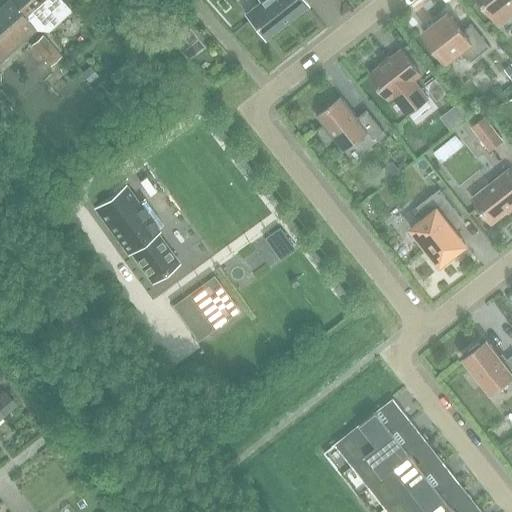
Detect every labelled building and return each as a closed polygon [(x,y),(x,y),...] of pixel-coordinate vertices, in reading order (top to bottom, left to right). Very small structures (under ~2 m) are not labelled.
[(0,60),(35,29),(31,24),(36,19),(45,30),(68,10),(59,0),(7,0),(0,7),(0,60)] [(259,0),(260,1),(245,13),(265,38),(307,5),(303,0),(259,0)] [(511,15),(511,8),(509,5),(511,1),(511,0),(479,0),(493,17),(499,25),(511,15)] [(447,62),(463,50),(472,61),(490,47),(472,23),(462,30),(448,11),(423,31),(447,62)] [(59,56),(41,35),(30,45),(48,66),(59,56)] [(407,114),(428,97),(414,80),(421,75),(401,49),(369,73),(389,99),(393,96),(407,114)] [(433,78),(425,84),(437,101),(445,95),(433,78)] [(327,144),(334,139),(344,151),(368,131),(374,139),(384,131),(367,109),(357,117),(341,95),(316,115),(323,124),(315,130),(327,144)] [(502,139),(485,117),(472,127),(490,149),(502,139)] [(446,144),(433,153),(440,162),(453,153),(446,144)] [(392,162),(380,172),(388,182),(400,171),(392,162)] [(511,207),(511,171),(509,168),(472,197),(492,223),(511,207)] [(127,252),(129,250),(151,281),(178,261),(156,231),(158,229),(125,184),(94,207),(127,252)] [(451,225),(462,217),(439,188),(417,206),(425,217),(412,228),(440,264),(466,244),(451,225)] [(258,234),(275,251),(292,234),(275,218),(258,234)] [(248,248),(234,257),(241,267),(255,258),(248,248)] [(213,327),(238,310),(213,276),(189,293),(213,327)] [(487,339),(480,344),(479,342),(468,351),(470,353),(463,358),(490,392),(511,375),(511,355),(504,361),(487,339)] [(0,416),(14,404),(4,392),(0,395),(0,416)] [(354,463),(393,433),(410,420),(405,413),(388,426),(376,411),(337,442),(354,463)] [(371,484),(410,454),(427,441),(421,434),(405,447),(393,433),(354,463),(371,484)] [(387,505),(426,475),(443,462),(438,455),(421,468),(410,454),(371,484),(387,505)] [(392,511),(422,511),(460,483),(454,476),(438,489),(426,475),(387,505),(392,511)] [(465,489),(460,483),(422,511),(455,511),(448,502),(465,489)] [(371,506),(375,511),(391,511),(381,499),(371,506)]
